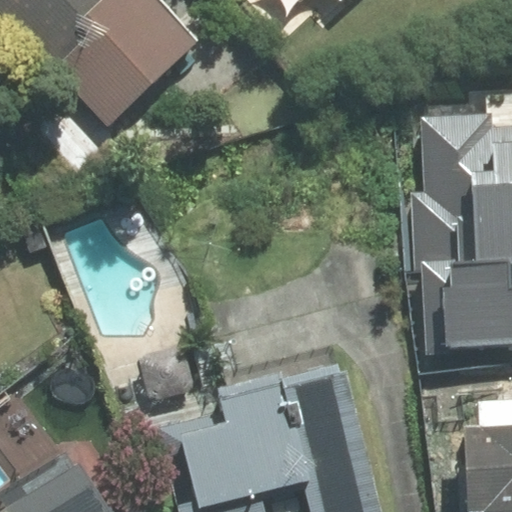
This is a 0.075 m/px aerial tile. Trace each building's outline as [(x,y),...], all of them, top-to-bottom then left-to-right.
[(0,0),(0,26),(105,130),(183,51),(131,0),(0,0)] [(339,0),(320,0),(330,9),(339,0)] [(365,511),(330,383),(146,433),(167,511),(365,511)] [(511,511),(511,438),(443,443),(447,511),(511,511)] [(88,511),(65,475),(3,511),(88,511)]
